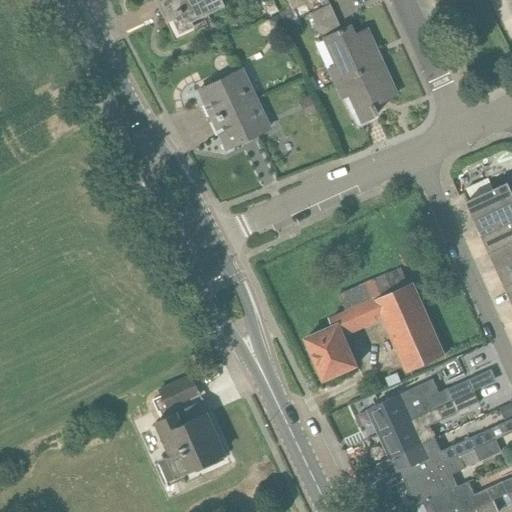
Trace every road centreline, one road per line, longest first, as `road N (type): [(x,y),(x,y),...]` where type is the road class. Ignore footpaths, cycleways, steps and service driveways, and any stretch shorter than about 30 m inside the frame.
road 1 (secondary): [(57,0),(189,249)]
road 2 (secondary): [(216,240),(78,0)]
road 3 (residential): [(511,365),(416,156)]
road 4 (residential): [(216,240),(416,156)]
road 5 (secondary): [(328,511),(258,365)]
road 6 (residential): [(460,127),(403,0)]
road 7 (secondary): [(189,249),(258,365)]
road 8 (secondary): [(258,365),(252,319),(216,240)]
